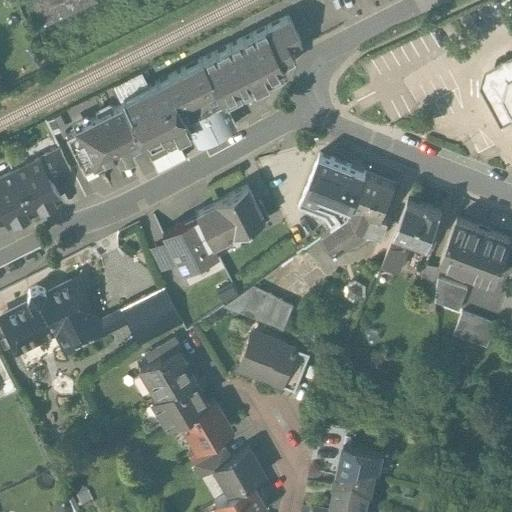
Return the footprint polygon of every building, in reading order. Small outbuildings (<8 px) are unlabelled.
[(30,0),(41,22),(86,0),(30,0)] [(161,78),(185,128),(194,146),(237,124),(224,100),(285,69),(280,61),(291,55),(287,47),(299,41),(286,16),(161,78)] [(500,67),(488,73),(484,89),(502,121),(511,115),(511,57),(499,64),(500,67)] [(185,128),(161,78),(120,98),(122,103),(140,138),(144,148),(185,128)] [(75,129),(66,134),(87,175),(99,170),(94,161),(116,150),(120,158),(132,153),(128,144),(140,138),(122,103),(73,127),(75,129)] [(59,148),(13,171),(33,211),(61,198),(50,178),(69,168),(59,148)] [(350,213),(367,171),(321,153),(302,203),(327,212),(334,224),(350,213)] [(0,213),(6,225),(33,211),(13,171),(0,177),(0,213)] [(395,182),(367,171),(350,213),(334,224),(323,233),(337,251),(367,231),(380,236),(388,216),(382,214),(395,182)] [(263,217),(246,184),(214,200),(215,201),(196,211),(197,215),(212,243),(263,217)] [(444,207),(409,194),(394,234),(405,238),(420,244),(418,248),(429,253),(436,236),(433,235),(444,207)] [(511,236),(456,214),(438,261),(493,285),(511,236)] [(212,243),(197,215),(161,232),(165,240),(180,272),(217,254),(212,243)] [(337,251),(323,233),(303,248),(317,267),(337,251)] [(405,238),(394,234),(382,264),(399,271),(408,248),(402,246),(405,238)] [(180,272),(165,240),(151,247),(172,292),(187,285),(180,272)] [(439,276),(440,266),(427,265),(422,309),(435,311),(436,301),(439,276)] [(459,310),(468,288),(439,276),(436,301),(459,310)] [(94,320),(74,279),(46,293),(44,290),(36,287),(29,290),(26,298),(28,302),(0,316),(17,348),(56,328),(57,331),(54,333),(62,349),(64,348),(65,350),(101,332),(94,320)] [(238,293),(232,281),(217,288),(222,304),(238,293)] [(355,282),(348,286),(348,293),(355,298),(362,293),(362,286),(355,282)] [(238,293),(222,304),(284,328),(293,304),(250,284),(238,293)] [(181,319),(163,285),(122,306),(128,319),(139,341),(181,319)] [(128,319),(122,306),(94,320),(101,332),(128,319)] [(494,323),(464,312),(456,334),(486,345),(494,323)] [(296,347),(251,329),(236,367),(282,385),(296,347)] [(178,348),(181,346),(174,334),(143,352),(148,361),(159,354),(161,358),(178,348)] [(148,361),(139,366),(156,396),(190,376),(194,374),(178,348),(161,358),(159,354),(148,361)] [(0,358),(0,383),(4,392),(14,386),(0,358)] [(156,396),(151,399),(167,427),(179,420),(207,404),(190,376),(156,396)] [(207,404),(179,420),(195,446),(214,436),(229,427),(214,400),(207,404)] [(193,462),(220,447),(214,436),(195,446),(186,451),(193,462)] [(344,444),(338,475),(372,482),(375,483),(382,451),(344,444)] [(213,467),(227,459),(220,447),(193,462),(200,475),(214,468),(213,467)] [(227,459),(213,467),(214,468),(229,493),(248,481),(263,473),(248,447),(227,459)] [(338,475),(331,507),(354,511),(365,511),(372,482),(338,475)] [(220,511),(259,511),(265,508),(259,499),(265,495),(261,488),(255,492),(248,481),(229,493),(214,501),(220,511)] [(80,489),(73,492),(81,508),(91,503),(85,491),(82,493),(80,489)]
